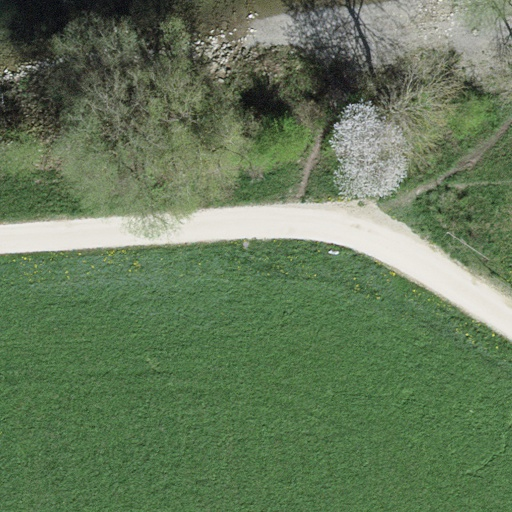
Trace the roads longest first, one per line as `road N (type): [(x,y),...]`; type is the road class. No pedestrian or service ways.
road 1 (track): [(0,244),(354,227)]
road 2 (track): [(354,227),(511,315)]
